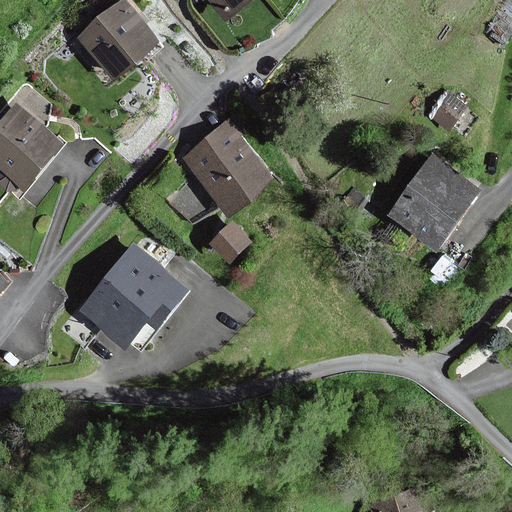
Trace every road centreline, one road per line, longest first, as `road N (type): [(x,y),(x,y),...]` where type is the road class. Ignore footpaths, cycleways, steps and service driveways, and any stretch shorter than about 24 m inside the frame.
road 1 (residential): [(0,332),(209,99),(325,0)]
road 2 (residential): [(0,398),(79,390),(199,398),(359,362),(419,373)]
road 3 (residential): [(511,292),(419,373)]
road 4 (residential): [(419,373),(511,454)]
